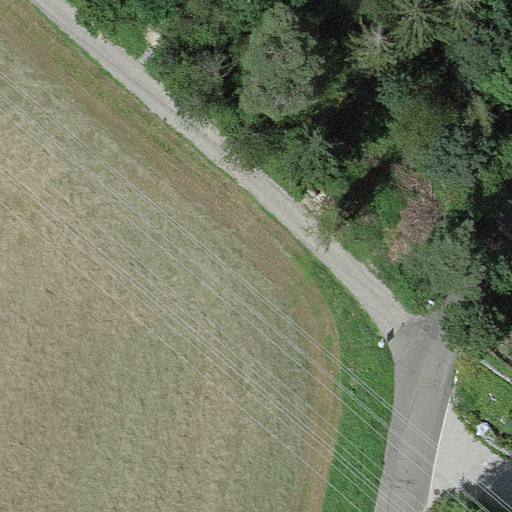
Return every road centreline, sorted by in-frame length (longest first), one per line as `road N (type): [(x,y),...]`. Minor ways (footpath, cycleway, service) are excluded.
road 1 (track): [(416,407),(417,350),(358,275),(55,0)]
road 2 (residential): [(402,511),(416,407),(492,239),(511,230)]
